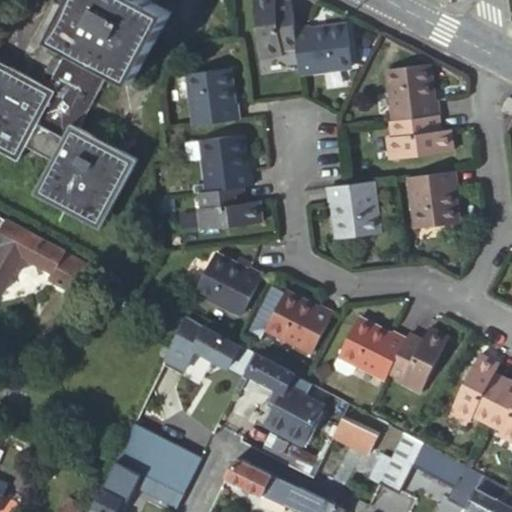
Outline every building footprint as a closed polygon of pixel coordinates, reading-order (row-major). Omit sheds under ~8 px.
[(53,76),(45,89),(51,93),(23,146),(51,161),(70,127),(77,132),(109,72),(130,83),(168,14),(142,0),(73,0),(52,39),(68,48),(60,62),(51,58),(44,71),(53,76)] [(294,50),(292,30),(289,13),(275,15),(273,3),(272,0),(249,0),(257,61),(280,57),(279,52),(294,50)] [(289,13),(288,1),(273,3),(275,15),(289,13)] [(294,50),(298,75),(349,69),(344,28),(324,30),(325,34),(309,36),(308,32),(308,28),(292,30),(294,50)] [(51,93),(45,89),(0,64),(0,151),(15,160),(23,146),(51,93)] [(384,69),(390,120),(425,116),(435,115),(433,100),(429,100),(424,101),(422,85),(427,85),(425,64),(384,69)] [(187,75),(193,126),(238,121),(236,106),(233,107),(229,107),(227,92),(230,91),(228,70),(187,75)] [(511,115),(511,112),(511,98),(509,97),(503,110),(511,115)] [(435,115),(425,116),(427,133),(437,131),(435,115)] [(390,120),(387,121),(389,137),(384,138),(387,159),(450,152),(447,130),(437,131),(427,133),(425,116),(390,120)] [(70,127),(51,161),(34,193),(96,227),(132,162),(77,132),(70,127)] [(238,190),(250,188),(247,172),(244,172),(240,173),(238,158),(242,158),(240,138),(200,142),(206,194),(232,191),(238,190)] [(451,172),(407,177),(413,229),(452,224),(450,204),(446,204),(444,189),(449,188),(453,187),(451,172)] [(370,181),(343,185),(325,187),(327,204),(330,203),(335,202),(336,218),(331,218),(334,239),(376,234),(370,181)] [(240,205),(238,190),(232,191),(234,206),(240,205)] [(232,191),(206,194),(198,195),(199,210),(196,211),(199,232),(258,225),(255,203),(240,205),(234,206),(232,191)] [(75,259),(5,222),(0,231),(0,291),(2,292),(21,257),(52,274),(49,280),(80,296),(94,270),(75,260),(75,259)] [(229,272),(231,268),(212,258),(193,293),(239,317),(259,280),(246,273),(244,275),(242,279),(229,272)] [(244,275),(231,268),(229,272),(242,279),(244,275)] [(298,310),(300,306),(281,296),(263,331),(308,355),(328,317),(315,309),(312,313),(311,316),(298,310)] [(312,313),(300,306),(298,310),(311,316),(312,313)] [(186,318),(168,355),(180,361),(186,348),(226,369),(238,346),(186,318)] [(336,356),(383,380),(386,375),(403,341),(390,334),(388,338),(386,341),(372,334),(374,330),(355,320),(336,356)] [(388,338),(374,330),(372,334),(386,341),(388,338)] [(418,349),(403,341),(386,375),(400,381),(398,384),(419,394),(447,341),(427,330),(420,344),(418,349)] [(420,344),(406,337),(403,341),(418,349),(420,344)] [(308,383),(257,356),(249,374),(279,389),(285,392),(288,387),(302,394),(308,383)] [(487,385),(492,375),(496,367),(477,357),(448,412),(467,423),(470,418),(483,425),(500,392),(487,385)] [(500,392),(506,382),(492,375),(487,385),(500,392)] [(511,385),(506,382),(500,392),(511,398),(511,385)] [(331,395),(308,383),(302,394),(288,387),(285,392),(280,400),(270,420),(308,439),(331,395)] [(285,392),(279,389),(274,397),(280,400),(285,392)] [(511,398),(500,392),(483,425),(497,432),(495,437),(511,445),(511,398)] [(98,438),(104,429),(78,413),(72,425),(98,438)] [(304,447),(308,439),(270,420),(266,428),(304,447)] [(341,421),(332,440),(365,457),(374,438),(341,421)] [(116,435),(104,429),(98,438),(110,445),(116,435)] [(456,462),(404,434),(398,447),(450,474),(456,462)] [(149,480),(183,497),(189,484),(162,470),(170,454),(136,436),(128,454),(121,451),(115,463),(131,471),(139,475),(149,480)] [(453,491),(466,467),(456,462),(450,474),(398,447),(391,460),(384,474),(378,486),(394,494),(408,468),(453,491)] [(374,469),(384,474),(391,460),(382,456),(374,469)] [(233,463),(224,481),(262,500),(263,499),(290,511),(320,511),(324,505),(240,462),(233,463)] [(131,471),(115,463),(104,484),(95,503),(92,510),(96,511),(114,511),(128,484),(120,479),(123,474),(128,476),(131,471)] [(485,511),(499,485),(466,467),(453,491),(446,505),(460,511),(485,511)] [(368,480),(378,486),(384,474),(374,469),(368,480)] [(133,487),(139,475),(131,471),(128,476),(123,474),(120,479),(128,484),(133,487)] [(144,493),(149,480),(139,475),(133,487),(144,493)] [(176,510),(183,497),(149,480),(144,493),(176,510)] [(511,511),(511,503),(511,504),(509,508),(506,506),(511,494),(499,485),(485,511),(511,511)] [(90,511),(92,510),(95,503),(79,494),(73,504),(88,511),(90,511)] [(88,511),(73,504),(67,501),(61,511),(88,511)]
